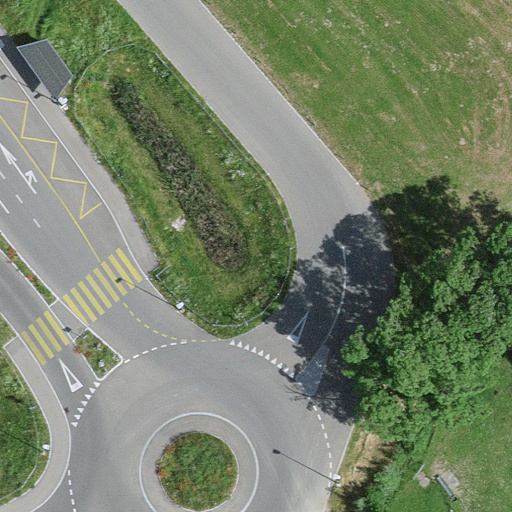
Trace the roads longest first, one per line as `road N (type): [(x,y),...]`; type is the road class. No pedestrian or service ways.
road 1 (unclassified): [(159,0),(326,205),(346,241),(345,291)]
road 2 (unclassified): [(171,379),(0,172)]
road 3 (unclassified): [(0,279),(108,434)]
road 4 (unclassified): [(292,455),(336,390),(345,291)]
road 5 (unclassified): [(345,291),(242,387)]
